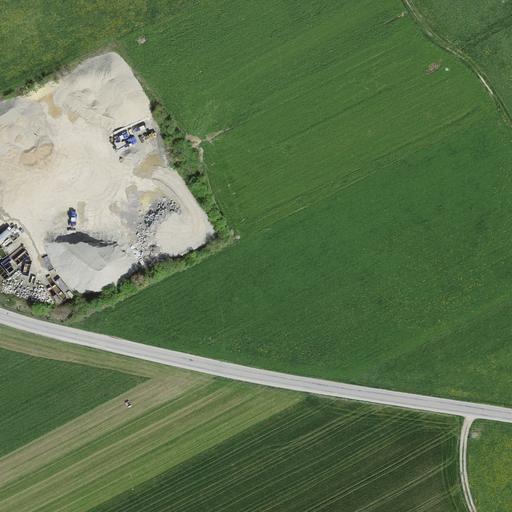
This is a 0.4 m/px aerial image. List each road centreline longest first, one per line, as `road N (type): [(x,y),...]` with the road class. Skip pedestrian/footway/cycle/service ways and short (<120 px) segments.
road 1 (unclassified): [(511,414),(165,357),(0,317)]
road 2 (track): [(511,131),(484,79),(419,25),(404,0)]
